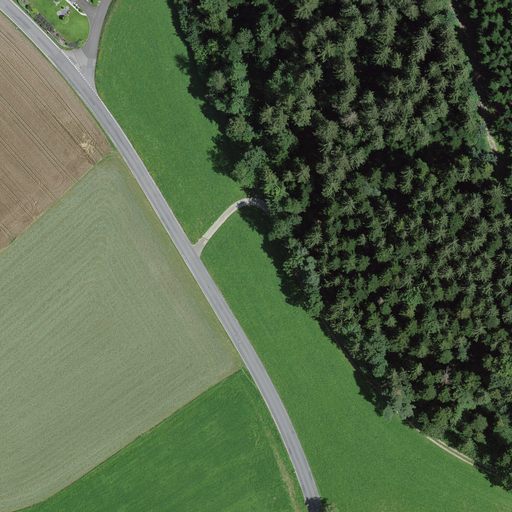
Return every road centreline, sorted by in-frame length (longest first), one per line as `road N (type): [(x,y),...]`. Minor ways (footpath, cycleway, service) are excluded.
road 1 (tertiary): [(317,511),(275,402),(86,90)]
road 2 (track): [(189,253),(233,207),(260,203),(319,309),(391,405),(445,446),(511,480)]
road 3 (track): [(511,208),(481,78),(452,0)]
road 4 (tertiary): [(86,90),(0,0)]
